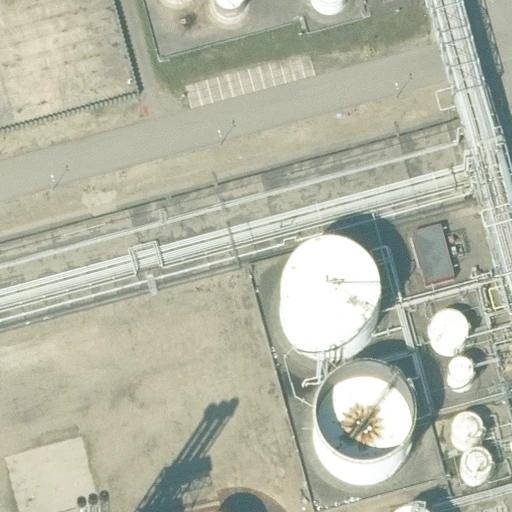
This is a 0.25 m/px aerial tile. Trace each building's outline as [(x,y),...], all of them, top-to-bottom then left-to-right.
[(219,0),(216,3),(215,11),(218,19),(225,24),(234,24),(241,20),(245,14),(245,7),(242,0),(241,0),(219,0)] [(307,0),(308,1),(310,9),(316,15),(324,18),(333,17),(340,12),(343,6),(344,0),(307,0)] [(425,289),(454,281),(439,230),(410,239),(425,289)] [(276,307),(276,321),(280,334),(288,346),(299,355),(311,361),(326,363),(340,361),(352,355),(363,345),(371,333),(374,319),(374,305),(370,291),(362,280),(350,271),(337,265),(324,264),(310,266),(297,272),(287,282),(280,293),(276,307)] [(429,334),(428,341),(430,349),(435,354),(443,357),(450,357),(457,353),(462,346),(463,337),(460,329),(453,324),(446,322),(439,323),(433,328),(429,334)] [(446,384),(448,390),(453,394),(459,395),(466,392),(469,387),(470,381),(467,376),(463,372),(458,371),(452,373),(447,377),(446,384)] [(311,429),(310,444),(314,458),(321,469),(331,479),(343,485),(357,488),(370,487),(383,482),(395,474),(403,464),(409,451),(410,437),(408,423),(402,411),(393,400),(382,393),(367,388),(352,388),(337,393),(325,402),(316,414),(311,429)] [(453,446),(459,450),(467,451),(474,447),(478,440),(477,432),(473,426),(467,423),(461,423),(455,426),(450,432),(449,439),(453,446)] [(460,467),(459,474),(462,482),(469,486),(477,487),(484,483),(487,477),(487,471),(485,465),(480,460),(473,459),(465,461),(460,467)] [(215,511),(208,502),(194,511),(215,511)]
